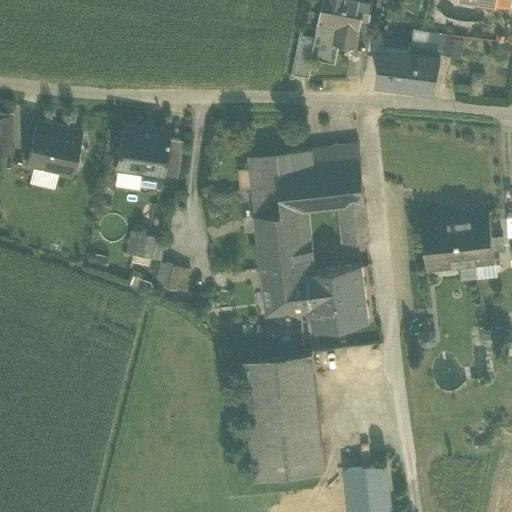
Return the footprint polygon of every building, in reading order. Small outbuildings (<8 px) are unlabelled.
[(372,0),(323,0),(322,4),(323,4),(321,10),(315,35),(311,55),(313,56),(335,60),(339,42),(355,45),(358,29),(359,30),(363,10),(370,11),(372,0)] [(292,72),(309,75),(313,56),(311,55),(315,35),(300,32),(295,59),(292,72)] [(411,50),(440,55),(442,48),(412,42),(411,50)] [(377,80),(430,88),(440,55),(411,50),(383,46),(377,80)] [(0,111),(0,164),(9,166),(12,140),(4,139),(7,126),(7,112),(0,111)] [(26,164),(70,174),(80,130),(36,120),(26,164)] [(140,172),(141,172),(155,174),(156,175),(156,171),(160,172),(166,136),(167,130),(122,123),(116,165),(141,169),(140,172)] [(160,172),(176,174),(182,139),(166,136),(160,172)] [(359,143),(311,147),(312,149),(311,149),(312,165),(361,160),(359,143)] [(311,147),(278,151),(280,168),(312,165),(311,149),(312,149),(311,147)] [(284,210),(280,168),(278,151),(249,154),(267,311),(276,310),(311,306),(306,271),(308,271),(301,208),(284,210)] [(280,168),(284,210),(301,208),(340,204),(365,202),(361,160),(312,165),(280,168)] [(153,186),(155,174),(141,172),(139,184),(153,186)] [(340,204),(343,241),(369,239),(365,202),(340,204)] [(495,261),(493,247),(492,233),(490,213),(423,220),(427,262),(475,257),(475,263),(495,261)] [(158,256),(163,234),(127,226),(122,248),(158,256)] [(500,232),(492,233),(493,247),(502,246),(500,232)] [(155,284),(167,286),(172,262),(160,260),(155,284)] [(361,264),(308,271),(306,271),(311,306),(313,326),(367,319),(361,264)] [(243,356),(255,475),(324,469),(313,349),(243,356)] [(347,467),(351,511),(390,511),(386,463),(347,467)]
